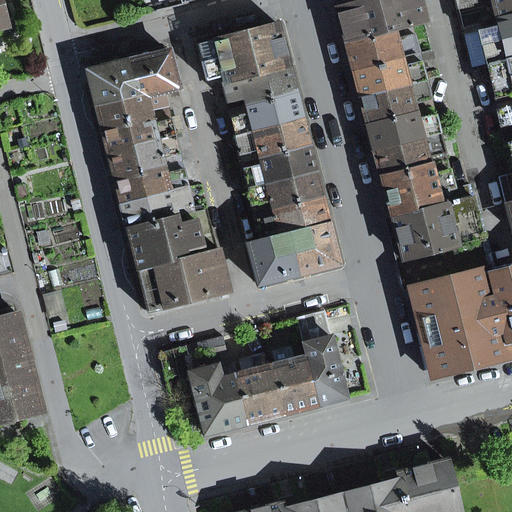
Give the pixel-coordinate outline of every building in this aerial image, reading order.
[(345,45),(411,27),(425,24),(418,0),(370,0),(335,9),(345,45)] [(455,0),(462,27),(476,23),(476,21),(495,17),(490,0),(455,0)] [(511,0),(490,0),(495,17),(511,12),(511,0)] [(511,12),(495,17),(476,21),(476,23),(486,64),(511,57),(511,12)] [(464,34),(472,67),(486,64),(476,23),(462,27),(464,34)] [(222,83),(288,66),(277,24),(197,44),(206,81),(223,77),(224,82),(222,83)] [(345,45),(352,71),(418,54),(411,27),(345,45)] [(137,97),(163,90),(163,93),(178,89),(169,51),(128,62),(137,96),(137,97)] [(352,71),(359,98),(425,81),(418,54),(352,71)] [(511,101),(511,57),(486,64),(496,106),(511,101)] [(88,72),(97,107),(137,96),(128,62),(88,72)] [(295,92),(288,66),(222,83),(229,109),(295,92)] [(359,98),(366,125),(432,108),(425,81),(359,98)] [(97,107),(102,128),(168,111),(163,93),(163,90),(137,97),(137,96),(97,107)] [(301,119),(295,92),(229,109),(235,136),(253,132),(301,119)] [(511,131),(511,101),(496,106),(503,133),(511,131)] [(366,125),(373,151),(439,134),(432,108),(366,125)] [(102,128),(108,152),(174,136),(168,111),(102,128)] [(253,132),(235,136),(242,162),(308,145),(301,119),(253,132)] [(511,131),(503,133),(511,168),(511,131)] [(373,151),(380,177),(445,160),(439,134),(373,151)] [(108,152),(115,179),(181,162),(174,136),(108,152)] [(315,171),(308,145),(242,162),(248,188),(315,171)] [(380,177),(390,218),(448,203),(446,192),(454,190),(453,189),(445,160),(380,177)] [(115,179),(121,204),(187,187),(181,162),(115,179)] [(321,196),(315,171),(248,188),(254,213),(321,196)] [(505,202),(511,200),(511,173),(499,177),(505,202)] [(486,269),(489,268),(468,185),(453,189),(454,190),(446,192),(448,203),(390,218),(408,288),(486,269)] [(121,204),(127,230),(176,218),(193,213),(187,187),(121,204)] [(328,222),(321,196),(254,213),(261,240),(288,233),(287,232),(328,222)] [(138,271),(203,254),(203,252),(195,220),(178,225),(176,218),(127,230),(138,271)] [(328,222),(287,232),(288,233),(298,275),(339,265),(328,222)] [(288,233),(261,240),(247,243),(257,285),(298,275),(288,233)] [(218,249),(203,252),(203,254),(138,271),(148,312),(229,292),(218,249)] [(486,269),(408,288),(431,377),(508,358),(506,348),(508,344),(511,342),(511,265),(487,272),(486,269)] [(0,318),(0,423),(42,413),(17,314),(0,318)] [(304,344),(330,337),(326,319),(299,326),(304,344)] [(220,379),(233,376),(223,337),(158,354),(165,380),(189,374),(217,367),(220,379)] [(346,399),(330,337),(304,344),(302,344),(306,357),(307,357),(320,405),(346,399)] [(274,365),(294,360),(290,346),(271,351),(274,365)] [(270,366),(282,415),(320,405),(307,357),(306,357),(294,360),(274,365),(270,366)] [(233,376),(245,425),(282,415),(270,366),(233,376)] [(245,425),(233,376),(220,379),(217,367),(189,374),(204,435),(245,425)] [(341,496),(345,511),(455,511),(459,511),(447,462),(399,474),(385,478),(387,484),(341,496)] [(385,478),(399,474),(398,469),(384,473),(385,478)] [(345,511),(341,496),(296,508),(294,501),(281,505),(252,511),(345,511)] [(281,505),(294,501),(293,496),(279,500),(281,505)]
